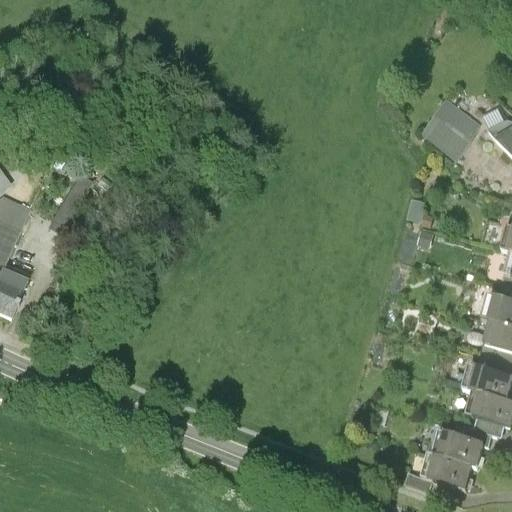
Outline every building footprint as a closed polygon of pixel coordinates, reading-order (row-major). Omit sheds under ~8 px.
[(479,129),(450,108),(426,139),(456,161),(479,129)] [(490,135),(495,143),(511,133),(511,125),(508,125),(490,135)] [(511,133),(495,143),(511,160),(511,133)] [(0,195),(10,188),(0,173),(0,195)] [(90,190),(76,183),(49,232),(63,240),(90,190)] [(0,317),(11,322),(26,285),(2,275),(29,213),(3,201),(0,203),(0,317)] [(511,306),(496,302),(490,325),(500,328),(511,331),(511,306)] [(511,331),(500,328),(493,352),(511,356),(511,331)] [(485,350),(479,372),(511,380),(511,356),(493,352),(485,350)] [(476,371),(470,395),(479,397),(506,404),(511,381),(511,380),(479,372),(476,371)] [(479,397),(473,421),(477,422),(504,430),(509,431),(511,420),(511,405),(506,404),(479,397)] [(504,430),(477,422),(474,434),(492,438),(501,441),(504,430)] [(474,434),(465,431),(462,443),(483,448),(489,450),(492,438),(474,434)] [(472,471),(477,472),(483,448),(462,443),(447,439),(441,463),(472,471)] [(434,486),(466,495),(472,471),(441,463),(436,461),(430,484),(430,485),(434,486)] [(429,497),(434,486),(430,485),(430,484),(409,476),(405,488),(429,497)]
